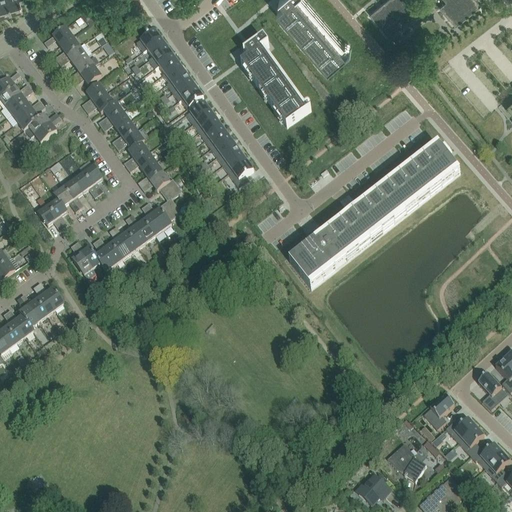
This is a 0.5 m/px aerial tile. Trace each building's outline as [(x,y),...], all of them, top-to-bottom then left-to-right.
[(0,0),(0,15),(10,13),(7,3),(9,2),(8,0),(0,0)] [(22,0),(8,0),(9,2),(7,3),(10,13),(22,10),(19,2),(23,1),(22,0)] [(285,4),(277,10),(282,16),(290,25),(299,35),(301,33),(309,43),(307,45),(308,46),(316,55),(318,53),(326,62),(324,64),(328,70),(351,50),(351,49),(346,53),(305,6),(300,0),(281,0),(284,3),(285,4)] [(389,0),(386,0),(382,4),(393,16),(399,11),(389,0)] [(400,0),(389,0),(399,11),(405,6),(400,0)] [(448,0),(446,2),(440,7),(445,13),(458,3),(455,0),(448,0)] [(461,0),(458,3),(463,9),(474,0),(461,0)] [(476,0),(474,0),(463,9),(468,16),(481,5),(476,0)] [(412,1),(405,6),(415,19),(422,13),(412,1)] [(458,3),(445,13),(450,20),(463,9),(458,3)] [(382,4),(376,9),(387,21),(393,16),(382,4)] [(405,6),(399,11),(409,24),(415,19),(405,6)] [(376,9),(370,14),(380,27),(387,21),(376,9)] [(463,9),(450,20),(456,26),(468,16),(463,9)] [(399,11),(393,16),(403,29),(409,24),(399,11)] [(393,16),(387,21),(397,34),(403,29),(393,16)] [(387,21),(380,27),(391,39),(397,34),(387,21)] [(74,39),(67,30),(53,39),(54,40),(60,48),(60,49),(74,39)] [(155,33),(137,46),(144,56),(148,53),(147,52),(162,42),(155,33)] [(81,49),(74,39),(60,49),(61,49),(68,59),(81,49)] [(103,39),(98,43),(101,48),(107,44),(103,39)] [(53,46),(50,41),(45,45),(48,50),(53,46)] [(250,61),(241,67),(246,72),(253,83),(261,93),(263,92),(270,102),(268,103),(276,114),(278,112),(285,123),(283,124),(287,130),(311,112),(310,113),(306,115),(262,54),(265,51),(269,48),(264,41),(244,56),(246,55),(250,61)] [(162,42),(147,52),(148,53),(153,60),(153,61),(168,50),(162,42)] [(81,49),(68,59),(74,68),(74,69),(88,59),(92,56),(85,46),(81,49)] [(111,49),(106,53),(109,58),(114,55),(115,54),(111,49)] [(153,60),(149,63),(156,72),(159,69),(174,58),(168,50),(153,61),(153,60)] [(64,61),(61,57),(56,61),(59,65),(64,61)] [(174,58),(159,69),(165,77),(180,67),(174,58)] [(90,63),(88,59),(74,69),(75,69),(79,74),(70,80),(73,85),(78,81),(82,78),(95,69),(100,65),(95,59),(90,63)] [(67,65),(64,61),(59,65),(62,69),(67,65)] [(165,77),(163,78),(169,86),(169,87),(186,75),(180,67),(165,77)] [(82,78),(85,83),(88,87),(89,88),(102,79),(95,69),(82,78)] [(0,88),(9,82),(0,71),(0,88)] [(0,101),(0,102),(16,89),(13,85),(21,78),(18,75),(9,82),(0,88),(0,101)] [(169,86),(167,88),(173,96),(192,83),(186,75),(169,87),(169,86)] [(82,85),(78,81),(73,85),(76,89),(82,85)] [(192,83),(173,96),(179,105),(181,104),(181,103),(198,91),(192,83)] [(6,110),(31,91),(28,87),(19,94),(16,89),(0,102),(6,110)] [(107,97),(100,87),(87,96),(88,97),(91,102),(94,106),(107,97)] [(12,117),(28,105),(25,101),(34,94),(31,91),(6,110),(12,117)] [(198,91),(181,103),(181,104),(188,112),(204,101),(198,91)] [(107,97),(94,106),(101,115),(100,115),(101,116),(104,114),(115,106),(114,106),(107,97)] [(18,125),(43,107),(40,103),(32,110),(28,105),(12,117),(18,125)] [(88,104),(82,108),(85,112),(91,108),(88,104)] [(124,114),(117,105),(114,106),(115,106),(104,114),(104,115),(111,124),(124,114)] [(205,105),(186,118),(193,128),(211,114),(205,105)] [(40,121),(37,117),(46,110),(43,107),(18,125),(25,134),(26,133),(31,129),(40,121)] [(94,113),(91,108),(85,112),(88,117),(94,113)] [(124,114),(111,124),(117,133),(118,134),(131,124),(124,114)] [(211,114),(193,128),(199,136),(217,122),(211,114)] [(32,140),(35,138),(60,119),(57,115),(48,122),(45,117),(40,121),(31,129),(26,133),(32,140)] [(63,123),(60,119),(35,138),(41,146),(57,134),(54,129),(63,123)] [(102,130),(107,126),(104,122),(99,126),(102,130)] [(217,122),(199,136),(205,144),(223,131),(217,122)] [(138,134),(131,124),(118,134),(125,143),(138,134)] [(111,130),(107,126),(102,130),(105,134),(111,130)] [(223,131),(205,144),(211,152),(229,139),(223,131)] [(138,134),(125,143),(131,152),(131,153),(142,145),(145,143),(138,134)] [(229,139),(211,152),(217,161),(235,147),(229,139)] [(121,146),(121,145),(118,141),(113,145),(116,150),(121,146)] [(149,155),(142,145),(131,153),(129,155),(130,156),(136,164),(149,155)] [(125,150),(121,146),(116,150),(119,154),(125,150)] [(235,147),(217,161),(223,169),(241,156),(235,147)] [(314,245),(290,264),(310,289),(458,173),(441,151),(316,248),(314,245)] [(149,155),(136,164),(143,174),(157,165),(149,155)] [(241,156),(223,169),(229,177),(247,164),(241,156)] [(133,167),(130,162),(124,167),(127,171),(133,167)] [(247,164),(229,177),(235,186),(239,191),(238,192),(238,193),(251,184),(250,183),(249,184),(246,179),(254,173),(247,164)] [(164,174),(160,170),(157,165),(143,174),(143,175),(144,175),(150,184),(164,174)] [(136,171),(133,167),(127,171),(130,175),(136,171)] [(93,169),(83,176),(93,189),(102,182),(102,183),(103,182),(93,169)] [(170,183),(164,174),(150,184),(157,193),(157,194),(160,192),(159,192),(170,184),(170,183)] [(83,176),(74,183),(83,196),(84,196),(93,189),(83,176)] [(141,190),(147,186),(144,182),(138,186),(141,190)] [(173,182),(170,183),(170,184),(171,184),(159,192),(160,192),(168,204),(172,201),(172,202),(182,194),(173,182)] [(74,183),(64,190),(74,203),(83,196),(83,197),(83,196),(74,183)] [(147,186),(141,190),(145,195),(150,191),(147,186)] [(100,189),(95,192),(99,198),(104,195),(100,189)] [(64,190),(55,197),(58,202),(58,201),(64,210),(65,210),(65,209),(74,203),(64,190)] [(95,192),(91,195),(95,201),(99,198),(95,192)] [(496,204),(502,200),(498,193),(491,197),(496,204)] [(65,210),(64,210),(58,201),(58,202),(48,209),(58,222),(67,215),(68,215),(65,210)] [(181,215),(172,202),(172,201),(168,204),(159,210),(160,211),(169,224),(181,215)] [(80,203),(76,206),(80,212),(84,209),(80,203)] [(76,206),(72,209),(76,215),(80,212),(76,206)] [(160,211),(156,215),(149,206),(145,208),(164,233),(172,227),(169,224),(160,211)] [(164,233),(145,208),(142,211),(148,220),(144,223),(156,239),(164,233)] [(48,209),(38,216),(48,229),(49,228),(58,222),(48,209)] [(156,239),(144,223),(140,226),(133,217),(129,220),(147,245),(156,239)] [(147,245),(129,220),(126,223),(132,232),(128,235),(139,251),(147,245)] [(64,222),(60,225),(64,231),(68,228),(64,222)] [(60,225),(56,228),(60,234),(64,231),(60,225)] [(139,251),(128,235),(123,238),(117,229),(113,232),(131,257),(139,251)] [(131,257),(113,232),(110,234),(116,243),(111,247),(123,263),(131,257)] [(123,263),(111,247),(107,250),(101,241),(97,244),(115,268),(123,263)] [(95,258),(96,258),(90,250),(85,253),(79,244),(75,247),(93,272),(101,267),(95,258)] [(115,268),(97,244),(93,246),(100,255),(96,258),(95,258),(101,267),(107,275),(115,268)] [(93,272),(75,247),(71,250),(78,259),(73,262),(88,282),(96,276),(93,272)] [(25,251),(19,254),(23,260),(28,256),(25,251)] [(8,264),(0,269),(0,280),(1,282),(1,283),(19,270),(13,261),(8,264)] [(40,285),(37,288),(55,313),(63,307),(51,291),(47,294),(40,285)] [(55,313),(37,288),(33,291),(39,300),(35,303),(47,319),(55,313)] [(47,319),(35,303),(30,306),(24,297),(20,300),(39,325),(47,319)] [(39,325),(20,300),(17,302),(23,311),(18,315),(21,318),(31,331),(39,325)] [(33,334),(31,331),(21,318),(17,321),(10,313),(7,315),(25,340),(33,334)] [(25,340),(7,315),(3,318),(10,327),(5,330),(17,346),(25,340)] [(17,346),(5,330),(1,333),(0,332),(0,339),(9,352),(17,346)] [(9,352),(0,339),(0,357),(0,358),(9,352)] [(511,369),(505,362),(496,370),(507,382),(502,387),(511,396),(511,394),(511,369)] [(488,377),(479,386),(490,398),(483,404),(492,413),(508,398),(502,392),(488,377)] [(446,399),(424,418),(438,433),(447,425),(445,422),(442,420),(455,409),(454,408),(446,399)] [(456,424),(446,432),(459,446),(477,430),(469,421),(460,429),(456,424)] [(477,430),(459,446),(471,460),(480,451),(476,446),(485,439),(477,430)] [(406,476),(405,478),(407,479),(408,477),(417,483),(415,485),(416,485),(427,468),(405,447),(388,462),(397,473),(400,471),(405,474),(404,476),(406,476)] [(480,451),(471,460),(476,465),(477,463),(485,472),(503,456),(495,447),(485,456),(480,451)] [(503,456),(485,472),(497,485),(506,477),(502,472),(511,464),(503,456)] [(506,477),(497,485),(502,490),(507,486),(511,491),(511,480),(511,481),(506,477)] [(381,502),(390,492),(375,479),(359,496),(372,509),(380,500),(381,502)] [(455,508),(467,498),(451,480),(420,508),(423,511),(451,511),(448,509),(453,505),(455,508)]
